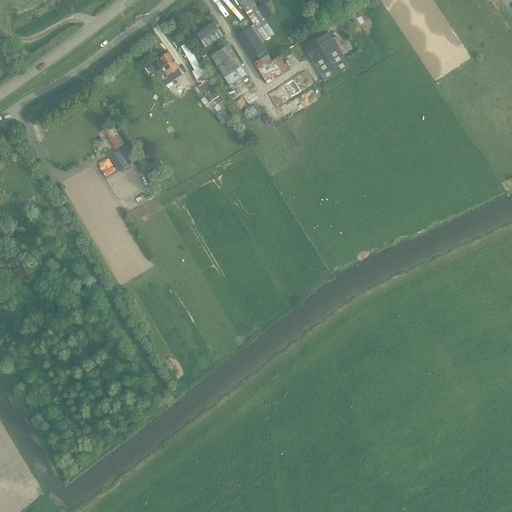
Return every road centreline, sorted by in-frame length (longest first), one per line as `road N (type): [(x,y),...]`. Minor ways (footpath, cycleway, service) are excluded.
road 1 (unclassified): [(0,118),(170,0)]
road 2 (tertiary): [(0,94),(128,0)]
